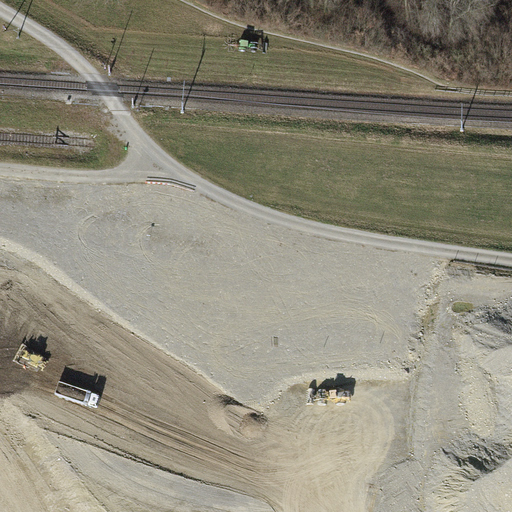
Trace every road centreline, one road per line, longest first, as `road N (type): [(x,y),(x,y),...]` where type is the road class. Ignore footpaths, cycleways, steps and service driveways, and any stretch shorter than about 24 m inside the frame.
road 1 (track): [(511,256),(312,226),(235,200),(158,156),(68,54),(0,9)]
road 2 (track): [(0,167),(99,174),(131,171),(158,156)]
